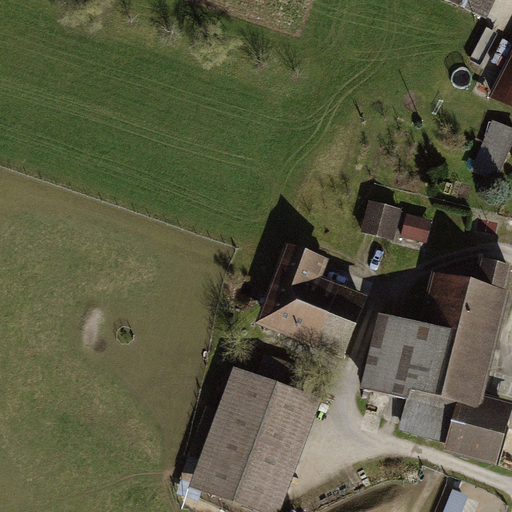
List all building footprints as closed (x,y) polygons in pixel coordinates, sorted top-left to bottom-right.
[(456,0),(488,14),(494,0),(456,0)] [(511,140),(511,130),(494,123),(475,170),(497,179),(511,140)] [(400,211),(371,204),(365,230),(393,237),(400,211)] [(429,221),(408,216),(403,236),(424,241),(429,221)] [(294,250),(267,320),(346,351),(364,304),(311,283),(320,260),(294,250)] [(452,439),(451,443),(496,454),(505,419),(474,412),(491,346),(509,275),(510,270),(482,263),(476,287),(438,277),(425,329),(387,319),(369,390),(411,400),(404,426),(452,439)] [(265,351),(260,365),(289,375),(293,361),(265,351)] [(225,378),(178,494),(222,511),(280,511),(318,419),(282,405),(293,378),(257,363),(248,387),(225,378)] [(465,511),(471,490),(454,486),(447,511),(465,511)]
